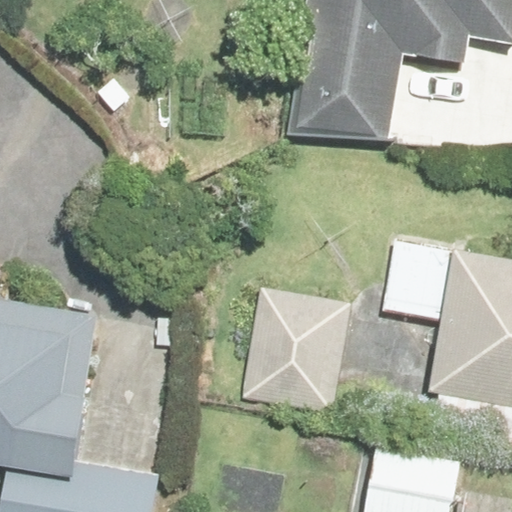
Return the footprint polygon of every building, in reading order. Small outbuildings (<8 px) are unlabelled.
[(471,0),(254,0),(230,191),(326,188),(334,152),(342,104),(381,111),(458,86),(471,0)] [(375,298),(435,305),(423,401),(511,411),(511,254),(444,247),(445,242),(383,235),(375,298)] [(0,511),(83,511),(35,502),(52,338),(0,331),(0,511)] [(287,352),(194,331),(170,436),(263,457),(287,352)] [(412,511),(414,503),(312,482),(305,511),(412,511)]
